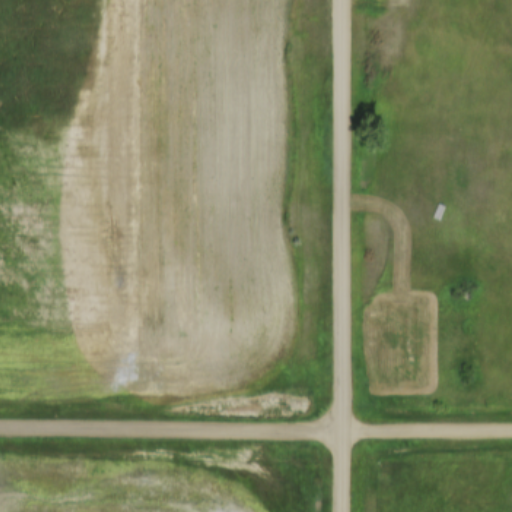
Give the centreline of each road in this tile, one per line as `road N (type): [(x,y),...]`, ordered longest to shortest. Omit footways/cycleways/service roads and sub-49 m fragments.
road 1 (residential): [(343,511),(346,0)]
road 2 (residential): [(0,429),(344,425)]
